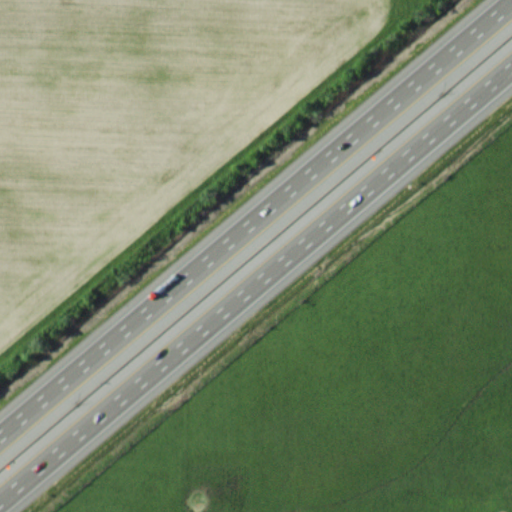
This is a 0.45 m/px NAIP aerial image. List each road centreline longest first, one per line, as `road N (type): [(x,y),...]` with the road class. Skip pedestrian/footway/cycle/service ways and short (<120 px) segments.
road 1 (motorway): [(511,0),(0,434)]
road 2 (motorway): [(0,500),(511,66)]
